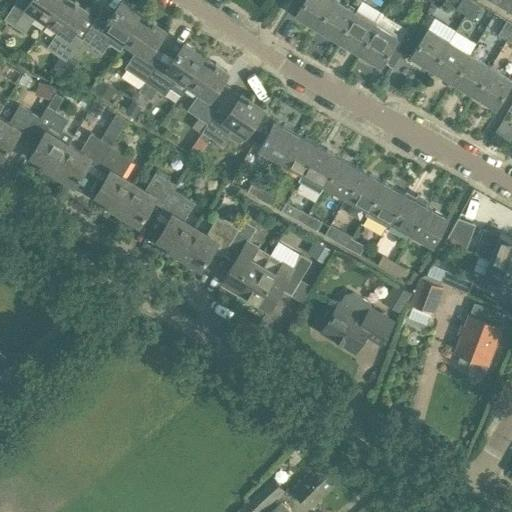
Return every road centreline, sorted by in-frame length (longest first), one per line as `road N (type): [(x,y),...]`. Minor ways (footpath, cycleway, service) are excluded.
road 1 (residential): [(511,186),(187,0)]
road 2 (tertiary): [(466,497),(204,337)]
road 3 (residential): [(208,301),(0,178)]
road 4 (tertiary): [(204,337),(0,213)]
